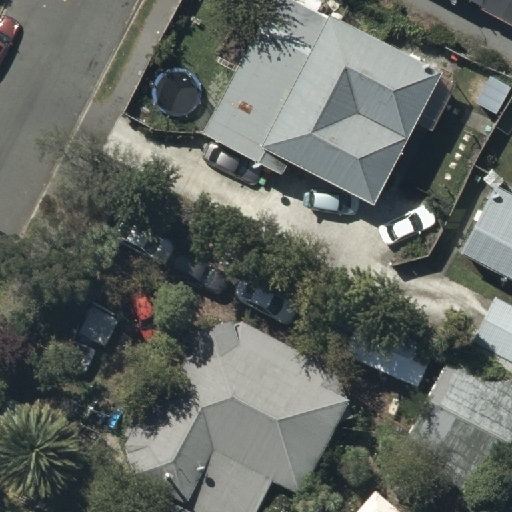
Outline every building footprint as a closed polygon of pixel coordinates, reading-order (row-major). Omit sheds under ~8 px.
[(431,69),(295,0),(274,0),(208,130),(281,167),(290,148),(370,189),(380,169),(431,69)] [(511,0),(478,0),(511,17),(511,0)] [(511,194),(498,187),(466,248),(511,271),(511,194)] [(511,312),(498,305),(467,363),(511,386),(511,312)] [(338,377),(241,330),(186,347),(129,446),(139,502),(160,511),(249,511),(267,474),(304,491),(345,402),(338,377)] [(511,442),(511,386),(467,363),(454,356),(400,456),(481,500),(511,442)]
